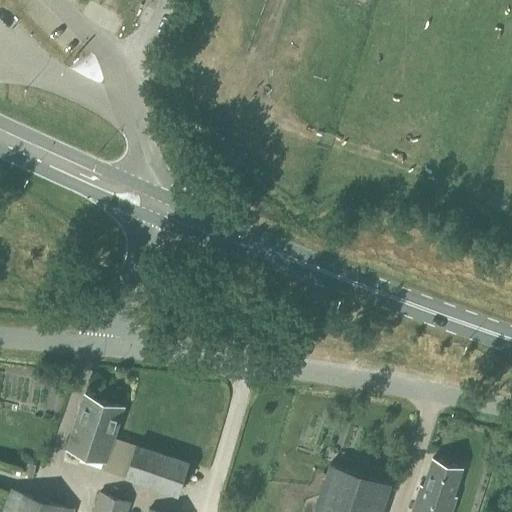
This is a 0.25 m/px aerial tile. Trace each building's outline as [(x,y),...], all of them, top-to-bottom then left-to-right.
[(68,448),(106,461),(104,469),(179,495),(190,462),(115,436),(124,407),(86,394),(68,448)] [(411,511),(452,511),(458,496),(455,495),(464,466),(434,457),(424,485),(421,484),(411,511)] [(21,472),(33,476),(37,465),(24,461),(21,472)] [(331,462),(314,511),(383,511),(393,483),(331,462)] [(74,511),(76,508),(11,487),(2,511),(74,511)] [(101,491),(93,511),(128,511),(132,501),(101,491)]
